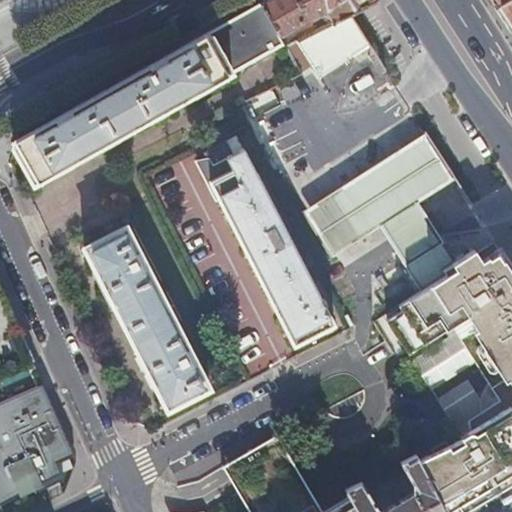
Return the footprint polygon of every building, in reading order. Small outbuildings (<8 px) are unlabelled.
[(327,23),(333,20),(335,19),(334,18),(350,10),(370,0),(262,0),(260,2),(277,33),(308,16),(309,18),(320,12),(327,23)] [(511,24),(511,0),(496,0),(498,3),(505,13),(509,20),(511,24)] [(33,181),(282,42),(277,33),(260,2),(104,89),(15,139),(13,145),(33,181)] [(299,36),(314,66),(328,58),(368,39),(350,10),(334,18),(335,19),(333,20),(327,23),(315,29),(299,36)] [(297,38),(299,36),(315,29),(311,22),(294,31),(297,38)] [(278,91),(254,93),(255,109),(279,108),(278,91)] [(421,290),(446,274),(443,269),(462,257),(465,254),(464,251),(455,257),(419,200),(432,191),(455,175),(425,129),(403,144),(303,211),(334,256),(381,225),(421,290)] [(236,133),(226,139),(232,151),(242,145),(236,133)] [(321,300),(242,145),(232,151),(226,139),(204,150),(211,163),(204,166),(217,193),(218,192),(295,343),(333,324),(323,303),(327,302),(325,298),(321,300)] [(84,244),(167,407),(209,385),(126,222),(84,244)] [(502,259),(493,242),(478,252),(488,268),(502,259)] [(421,290),(399,305),(398,305),(401,310),(386,320),(409,355),(451,327),(454,331),(474,363),(484,377),(492,390),(498,386),(505,398),(493,406),(500,417),(478,434),(474,432),(473,432),(471,431),(470,431),(461,437),(462,439),(453,443),(455,446),(449,450),(435,457),(428,460),(426,456),(418,460),(444,511),(452,511),(459,508),(461,511),(466,507),(465,505),(491,490),(492,492),(498,488),(497,486),(511,477),(511,271),(510,269),(511,268),(505,258),(503,260),(502,259),(488,268),(478,252),(475,248),(465,254),(462,257),(443,269),(446,274),(421,290)] [(265,314),(264,314),(245,278),(217,293),(259,371),(287,356),(265,314)] [(0,374),(34,360),(0,283),(0,374)] [(474,363),(454,331),(447,335),(449,338),(413,362),(432,391),(474,363)] [(0,374),(0,407),(46,388),(34,360),(0,374)] [(437,399),(461,437),(470,431),(471,431),(473,432),(474,432),(478,434),(500,417),(493,406),(473,377),(437,399)] [(46,388),(0,407),(0,503),(19,494),(20,496),(35,488),(32,482),(57,469),(51,454),(71,445),(46,388)] [(359,511),(351,497),(325,511),(284,430),(227,459),(254,511),(359,511)] [(431,449),(435,457),(449,450),(445,441),(431,449)] [(444,511),(418,460),(415,453),(346,488),(351,497),(359,511),(444,511)]
